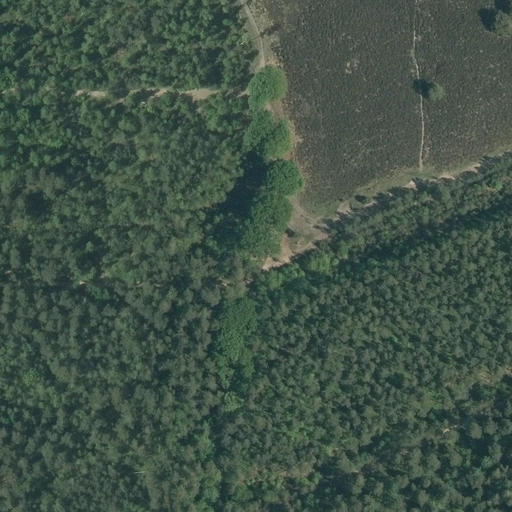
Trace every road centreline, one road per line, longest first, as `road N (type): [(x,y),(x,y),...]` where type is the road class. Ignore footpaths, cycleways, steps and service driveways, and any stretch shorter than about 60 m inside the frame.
road 1 (track): [(273,511),(511,396)]
road 2 (track): [(251,278),(0,286)]
road 3 (track): [(511,155),(349,220),(284,260)]
road 4 (track): [(222,511),(216,438),(251,278)]
road 5 (track): [(284,260),(264,100)]
